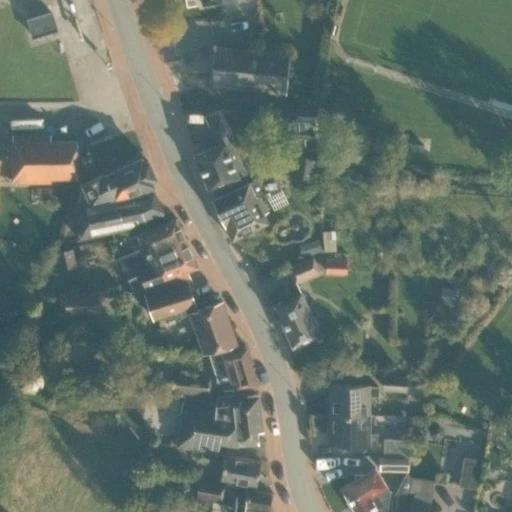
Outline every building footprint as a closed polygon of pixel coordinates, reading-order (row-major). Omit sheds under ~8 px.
[(46,31),(48,35),(29,41),(33,51),(56,44),(52,30),(57,28),(52,11),(28,18),(33,35),(46,31)] [(216,44),(213,44),(209,86),(212,86),(212,84),(286,92),(290,54),(216,46),(216,44)] [(229,124),(223,108),(204,115),(210,131),(229,124)] [(12,134),(13,182),(51,182),(51,178),(77,178),(78,140),(51,140),(51,134),(12,134)] [(235,139),(226,143),(225,141),(195,154),(208,188),(248,172),(235,139)] [(307,155),(305,177),(320,178),(321,156),(307,155)] [(143,162),(141,157),(105,174),(101,173),(82,182),(76,203),(75,203),(73,213),(78,238),(146,223),(165,214),(151,184),(153,183),(151,178),(156,176),(148,160),(143,162)] [(281,188),(272,170),(213,199),(232,239),(268,221),(264,212),(268,210),(262,197),(281,188)] [(142,231),(140,233),(145,245),(118,256),(124,268),(145,259),(147,258),(146,255),(186,239),(177,219),(173,218),(155,226),(155,227),(152,228),(149,228),(142,231)] [(322,230),(324,250),(337,249),(335,229),(322,230)] [(322,249),(318,238),(299,244),(303,255),(322,249)] [(187,279),(191,278),(187,269),(198,265),(186,239),(146,255),(147,258),(145,259),(149,267),(139,271),(140,274),(128,279),(134,292),(144,292),(147,292),(187,279)] [(77,265),(73,248),(55,252),(59,269),(77,265)] [(321,271),(314,254),(289,264),(296,282),(321,271)] [(326,271),(346,271),(346,256),(326,256),(326,271)] [(189,313),(202,353),(237,342),(223,300),(197,309),(187,279),(147,292),(144,292),(153,319),(180,311),(182,315),(189,313)] [(90,291),(90,286),(82,287),(83,290),(58,291),(59,307),(66,307),(66,313),(101,311),(100,299),(108,299),(108,290),(90,291)] [(441,286),(439,303),(454,304),(456,287),(441,286)] [(274,304),(293,346),(320,334),(301,291),(274,304)] [(27,357),(62,362),(64,348),(29,343),(27,357)] [(222,380),(225,389),(257,384),(246,346),(223,350),(211,353),(219,381),(222,380)] [(171,391),(207,394),(209,375),(173,372),(171,391)] [(382,389),(406,390),(407,374),(383,373),(382,389)] [(379,395),(379,385),(369,385),(369,384),(330,383),(330,413),(369,413),(369,395),(379,395)] [(74,389),(64,388),(65,403),(74,404),(74,389)] [(184,394),(183,406),(179,444),(218,451),(220,439),(237,442),(258,440),(257,429),(263,429),(258,393),(247,395),(247,391),(232,392),(232,394),(217,396),(217,397),(184,394)] [(369,432),(369,413),(330,413),(330,442),(369,443),(369,442),(379,442),(379,432),(369,432)] [(429,428),(429,434),(434,438),(440,438),(444,434),(444,428),(438,425),(434,426),(429,428)] [(408,454),(408,437),(384,437),(383,453),(408,454)] [(197,458),(214,461),(216,452),(198,449),(197,458)] [(221,477),(256,483),(261,460),(225,454),(221,477)] [(384,455),(379,455),(379,469),(408,470),(408,455),(384,455)] [(389,490),(381,476),(375,466),(364,473),(354,473),(354,479),(344,485),(343,490),(356,511),(382,511),(386,510),(389,490)] [(409,490),(412,476),(407,470),(398,486),(395,493),(409,490)] [(269,511),(271,492),(226,486),(224,482),(199,478),(197,498),(213,500),(210,511),(269,511)] [(432,494),(414,491),(413,502),(412,502),(410,511),(440,511),(442,507),(430,505),(432,494)]
